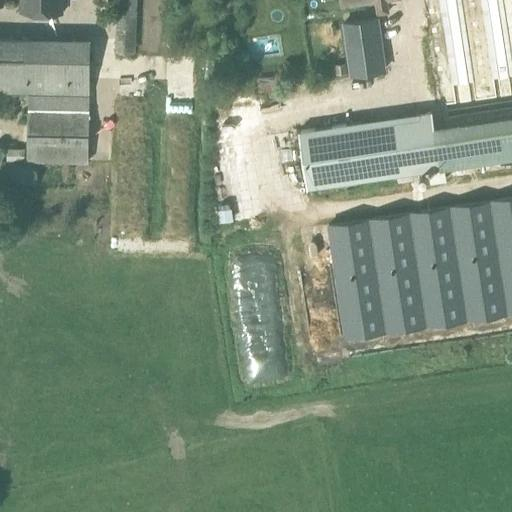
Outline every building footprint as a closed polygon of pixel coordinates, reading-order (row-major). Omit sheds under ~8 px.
[(21,0),(21,11),(64,12),(64,0),(21,0)] [(139,43),(140,0),(117,0),(116,41),(139,43)] [(341,0),(342,6),(376,1),(377,14),(390,12),(388,0),(341,0)] [(511,0),(428,0),(444,108),(511,97),(511,0)] [(386,69),(378,17),(344,22),(352,73),(386,69)] [(0,36),(0,91),(29,92),(28,160),(86,161),(88,38),(0,36)] [(440,169),(511,158),(511,115),(448,124),(433,126),(431,110),(298,130),(306,187),(439,167),(440,169)] [(16,147),(0,148),(0,162),(17,161),(16,147)] [(511,197),(329,224),(346,337),(511,312),(511,197)] [(238,212),(239,225),(261,223),(260,211),(238,212)]
